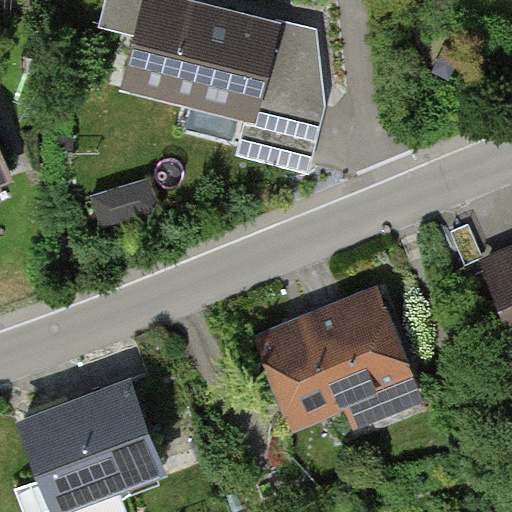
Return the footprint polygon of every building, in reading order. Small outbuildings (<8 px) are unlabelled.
[(288,28),(172,0),(142,0),(118,98),(262,132),(288,28)] [(0,222),(20,215),(0,166),(0,222)] [(511,248),(491,258),(511,305),(511,248)] [(384,280),(261,328),(299,427),(423,379),(384,280)] [(126,367),(20,407),(58,504),(164,464),(126,367)]
